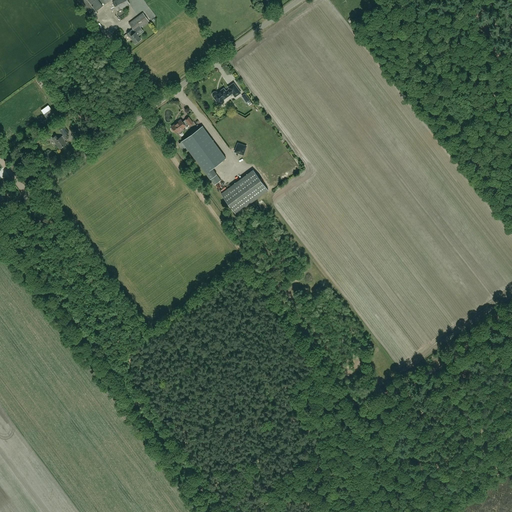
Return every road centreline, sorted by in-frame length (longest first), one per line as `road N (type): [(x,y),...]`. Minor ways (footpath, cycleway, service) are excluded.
road 1 (track): [(434,511),(141,114)]
road 2 (tertiary): [(0,217),(299,0)]
road 3 (track): [(216,511),(0,217)]
road 4 (track): [(403,0),(415,85),(511,214)]
road 5 (track): [(370,417),(511,313)]
